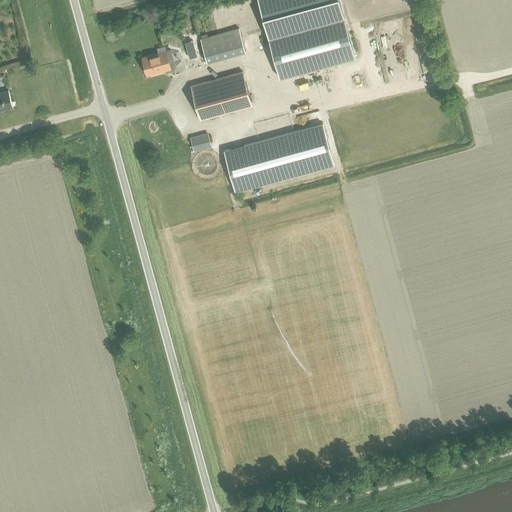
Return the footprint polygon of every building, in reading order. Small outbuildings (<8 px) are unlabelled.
[(257,0),(279,78),(355,57),(339,0),(257,0)] [(199,39),(206,62),(245,51),(238,28),(199,39)] [(357,38),(357,47),(370,46),(369,37),(357,38)] [(141,57),(146,75),(170,69),(165,51),(141,57)] [(190,86),(200,120),(251,106),(242,71),(190,86)] [(0,110),(12,107),(12,108),(8,90),(7,90),(7,91),(0,92),(0,110)] [(279,115),(264,115),(265,125),(280,125),(279,115)] [(224,151),(235,191),(333,164),(322,124),(224,151)] [(191,140),(194,151),(211,147),(208,135),(191,140)]
